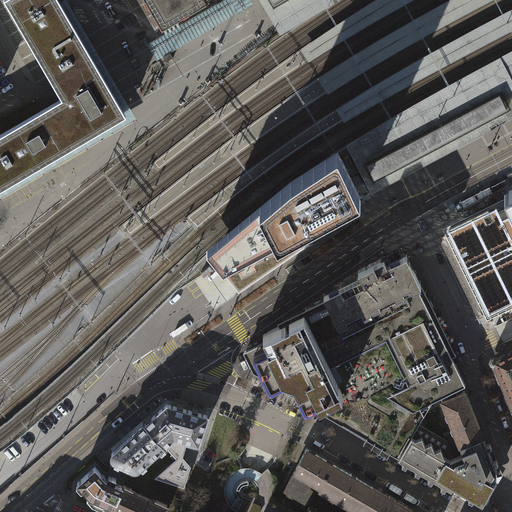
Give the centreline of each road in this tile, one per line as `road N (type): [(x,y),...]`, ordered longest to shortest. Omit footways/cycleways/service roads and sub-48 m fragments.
road 1 (residential): [(410,212),(465,323),(473,367),(511,467)]
road 2 (residential): [(410,212),(197,357)]
road 3 (tertiary): [(450,511),(261,401)]
road 4 (residential): [(96,166),(258,37)]
road 5 (tertiary): [(156,384),(32,493)]
